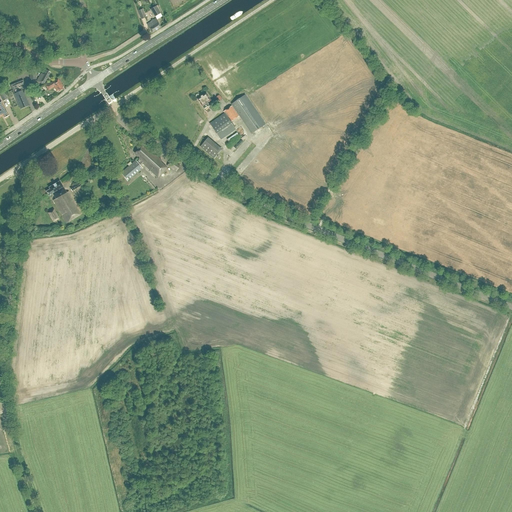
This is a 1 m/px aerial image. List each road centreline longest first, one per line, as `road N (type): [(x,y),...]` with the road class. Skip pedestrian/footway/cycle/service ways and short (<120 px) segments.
road 1 (tertiary): [(511,307),(292,218),(124,124),(111,107)]
road 2 (track): [(27,160),(3,354)]
road 3 (unclassified): [(111,107),(272,0)]
road 4 (primary): [(95,80),(221,0)]
road 5 (unclassified): [(0,179),(111,107)]
